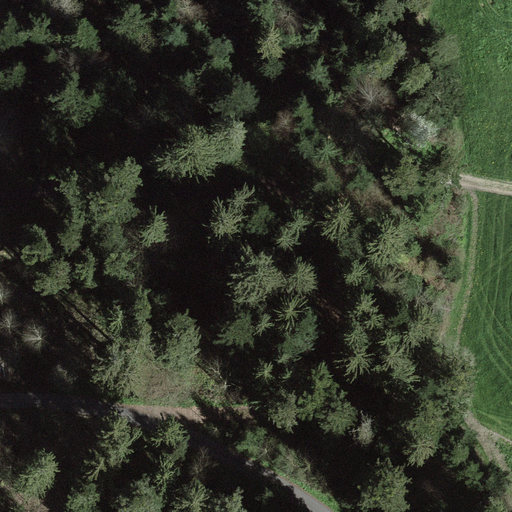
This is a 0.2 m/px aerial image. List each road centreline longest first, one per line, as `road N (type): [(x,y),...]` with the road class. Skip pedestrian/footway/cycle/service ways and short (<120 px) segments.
road 1 (track): [(511,189),(353,171),(72,186),(0,199)]
road 2 (track): [(123,415),(389,406),(511,435)]
road 3 (unclassified): [(0,402),(70,403),(123,415),(185,438),(314,511)]
road 4 (track): [(215,415),(427,486),(473,511)]
